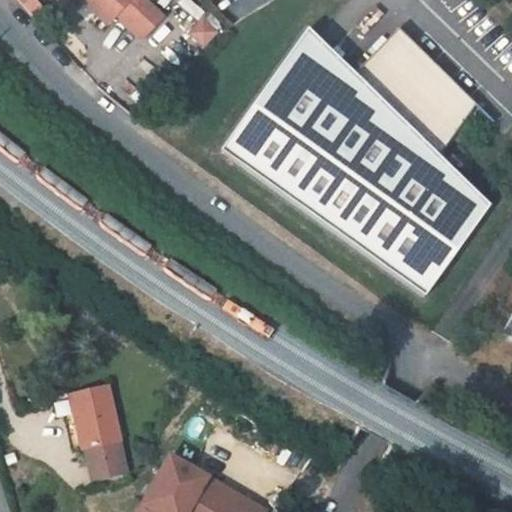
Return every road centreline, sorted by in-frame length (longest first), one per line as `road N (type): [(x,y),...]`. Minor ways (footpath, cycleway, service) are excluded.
road 1 (residential): [(420,351),(33,66),(0,23)]
road 2 (unclassified): [(420,351),(335,511)]
